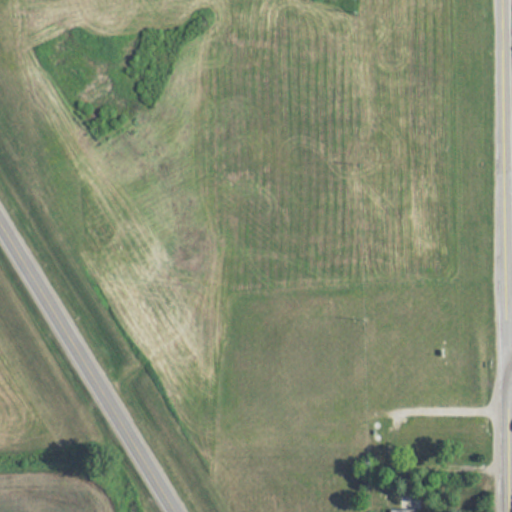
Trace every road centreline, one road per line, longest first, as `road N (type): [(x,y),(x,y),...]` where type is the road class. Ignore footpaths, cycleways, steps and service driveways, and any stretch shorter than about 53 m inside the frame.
road 1 (residential): [(508,360),(502,0)]
road 2 (residential): [(175,511),(0,225)]
road 3 (tertiary): [(506,511),(508,360)]
